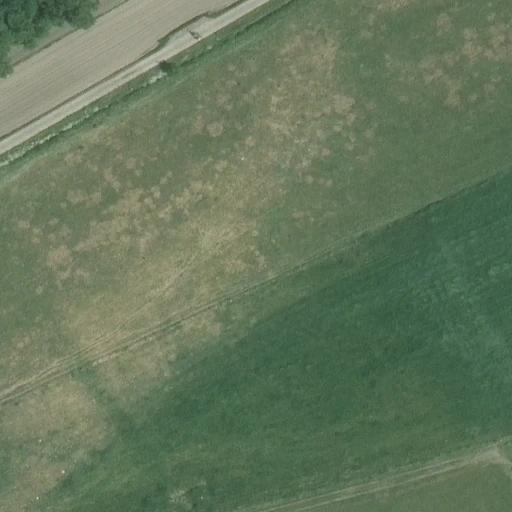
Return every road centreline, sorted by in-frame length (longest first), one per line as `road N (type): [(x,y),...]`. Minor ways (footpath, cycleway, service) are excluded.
road 1 (unclassified): [(0,147),(252,0)]
road 2 (unclassified): [(0,73),(121,0)]
